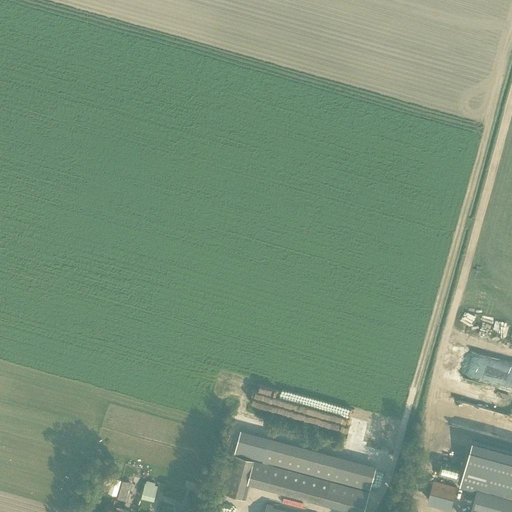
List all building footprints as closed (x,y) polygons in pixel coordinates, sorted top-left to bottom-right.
[(240,430),(234,452),(369,489),(375,466),(240,430)] [(511,451),(471,441),(459,488),(475,492),(478,483),(511,492),(511,451)] [(231,454),(221,493),(251,501),(255,485),(261,462),(231,454)] [(261,462),(255,485),(353,511),(363,511),(370,491),(261,462)] [(451,507),(457,487),(433,480),(427,500),(451,507)] [(475,492),(470,511),(511,511),(511,492),(478,483),(475,492)] [(192,511),(195,500),(188,498),(185,507),(187,508),(186,511),(192,511)] [(302,511),(267,502),(263,511),(302,511)]
